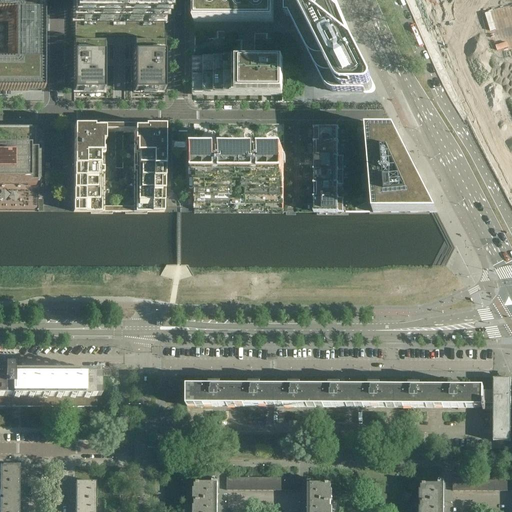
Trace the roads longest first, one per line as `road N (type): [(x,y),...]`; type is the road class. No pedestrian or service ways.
road 1 (residential): [(476,428),(144,424)]
road 2 (secondary): [(368,0),(511,277)]
road 3 (secondary): [(511,221),(401,0)]
road 4 (secondary): [(143,328),(360,332)]
road 5 (residential): [(385,114),(179,115)]
road 6 (unknown): [(511,180),(422,0)]
road 7 (residential): [(179,115),(168,132),(168,199),(189,199),(189,132)]
road 8 (secondary): [(511,310),(360,332)]
road 9 (secondary): [(360,332),(511,330)]
road 10 (secondary): [(0,329),(143,328)]
road 11 (residential): [(179,115),(57,114)]
